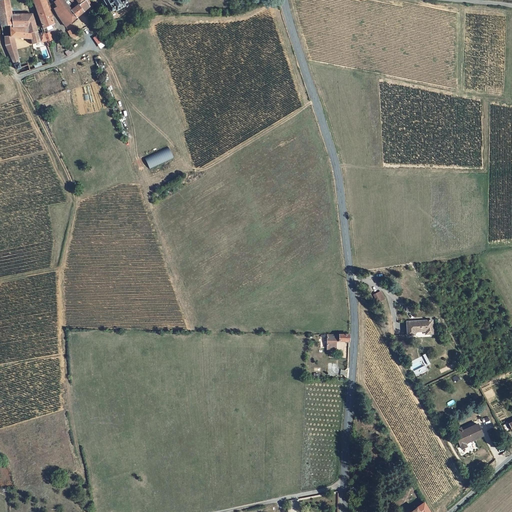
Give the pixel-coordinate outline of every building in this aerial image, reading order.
[(12,13),(9,0),(0,0),(0,16),(1,25),(11,24),(12,25),(15,24),(12,13)] [(9,0),(12,13),(22,12),(21,0),(9,0)] [(48,13),(47,10),(46,7),(44,0),(33,0),(38,16),(48,13)] [(69,26),(75,20),(70,13),(61,0),(57,0),(53,3),(55,7),(64,21),(69,26)] [(84,2),(87,8),(89,12),(92,10),(86,0),(73,0),(77,7),(84,2)] [(127,1),(126,0),(103,0),(110,11),(115,8),(117,10),(123,7),(123,4),(127,1)] [(77,7),(70,13),(75,20),(76,19),(87,8),(84,2),(77,7)] [(32,11),(22,12),(12,13),(15,24),(12,25),(12,30),(2,32),(3,36),(5,36),(13,35),(31,37),(32,43),(46,40),(44,35),(43,33),(40,34),(32,11)] [(42,30),(53,27),(48,13),(38,16),(42,30)] [(65,30),(69,26),(64,21),(60,25),(65,30)] [(67,31),(72,39),(77,36),(73,28),(67,31)] [(6,46),(13,61),(17,59),(13,35),(5,36),(6,46)] [(97,35),(93,38),(100,49),(104,46),(97,35)] [(168,147),(144,158),(149,169),(173,158),(168,147)] [(376,294),(372,286),(367,288),(371,295),(376,294)] [(433,334),(433,320),(407,321),(408,334),(414,334),(414,331),(427,331),(427,335),(433,334)] [(350,342),(350,334),(326,334),(326,347),(335,347),(335,342),(350,342)] [(414,370),(417,375),(428,370),(425,365),(414,370)] [(450,424),(457,439),(480,428),(475,417),(459,424),(457,420),(450,424)] [(413,511),(418,509),(419,511),(430,511),(421,497),(408,506),(407,505),(406,503),(405,503),(399,506),(402,511),(413,511)]
